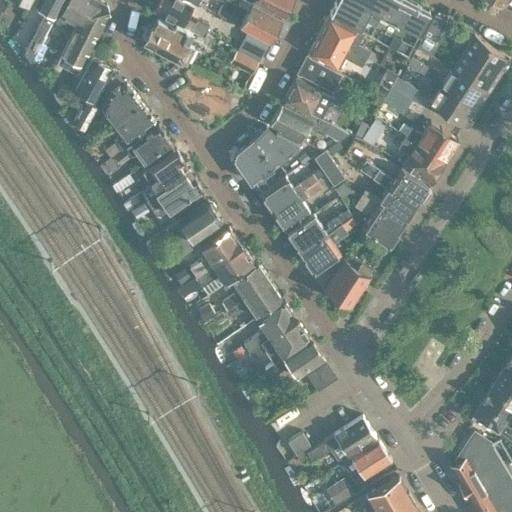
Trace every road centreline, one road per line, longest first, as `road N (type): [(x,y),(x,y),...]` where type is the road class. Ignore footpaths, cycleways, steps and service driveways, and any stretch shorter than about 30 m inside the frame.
road 1 (residential): [(347,357),(511,100)]
road 2 (residential): [(347,357),(208,155)]
road 3 (residential): [(409,442),(511,277)]
road 4 (residential): [(208,155),(116,37),(136,0)]
road 5 (residential): [(208,155),(271,84),(315,0)]
